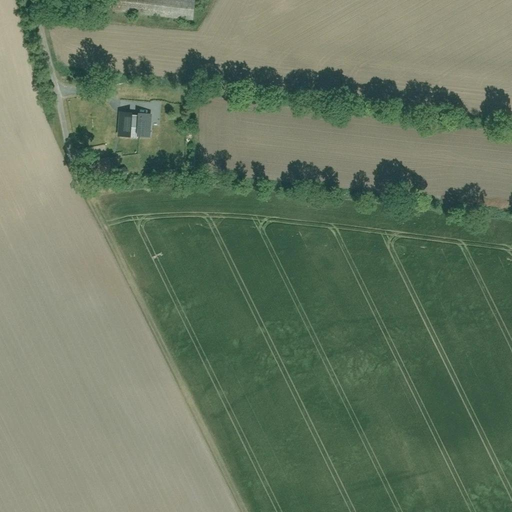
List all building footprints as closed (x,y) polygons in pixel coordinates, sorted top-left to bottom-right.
[(196,0),(114,0),(114,9),(194,18),(196,0)] [(81,149),(105,144),(94,93),(74,97),(80,127),(76,127),(81,149)] [(118,112),(117,136),(128,137),(128,126),(135,127),(135,136),(150,137),(151,113),(118,112)] [(154,145),(138,147),(141,168),(156,166),(154,145)] [(111,170),(108,156),(96,158),(99,173),(111,170)]
